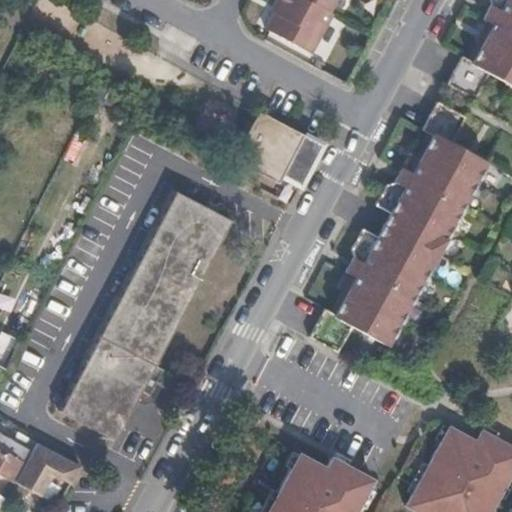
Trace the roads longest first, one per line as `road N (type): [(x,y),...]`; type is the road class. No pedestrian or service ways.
road 1 (residential): [(151,511),(365,117)]
road 2 (residential): [(365,117),(213,34)]
road 3 (residential): [(365,117),(429,0)]
